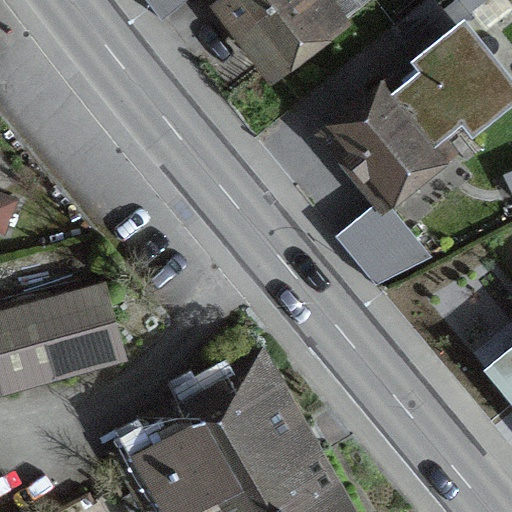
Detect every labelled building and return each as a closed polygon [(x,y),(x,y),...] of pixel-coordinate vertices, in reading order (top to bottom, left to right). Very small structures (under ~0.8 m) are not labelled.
[(271,64),(332,18),(318,0),(229,0),(225,3),(271,64)] [(472,131),(511,98),(511,92),(457,24),(414,58),(422,68),(396,88),(390,80),(326,132),(380,198),(444,147),(436,138),(461,117),(472,131)] [(0,313),(0,389),(121,355),(102,285),(0,313)] [(304,423),(263,351),(175,401),(182,414),(115,452),(136,488),(121,497),(128,511),(353,511),(320,453),(299,465),(282,435),(304,423)] [(511,391),(511,356),(494,371),(511,391)]
